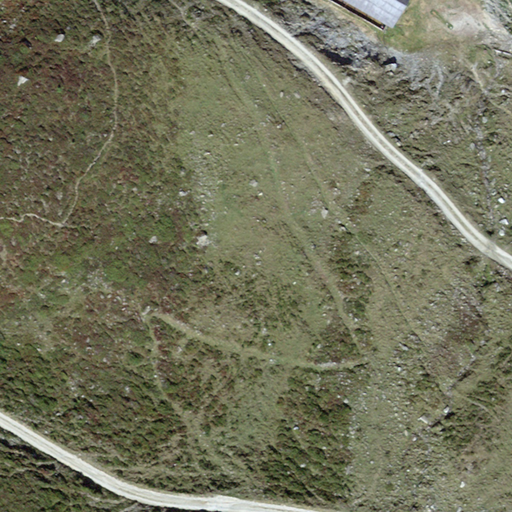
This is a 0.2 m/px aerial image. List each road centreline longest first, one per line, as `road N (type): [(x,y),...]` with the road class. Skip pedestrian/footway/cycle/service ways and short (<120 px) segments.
road 1 (track): [(224,0),(312,59),(377,138),(485,246),(511,262)]
road 2 (track): [(291,511),(124,492),(0,419)]
